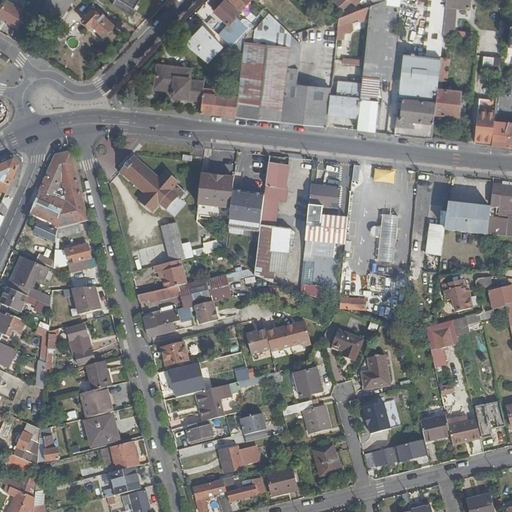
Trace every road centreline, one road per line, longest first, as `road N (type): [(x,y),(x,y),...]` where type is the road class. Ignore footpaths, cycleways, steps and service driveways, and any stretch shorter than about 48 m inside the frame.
road 1 (secondary): [(511,166),(84,123)]
road 2 (residential): [(84,123),(177,511)]
road 3 (residential): [(29,81),(42,76),(88,93),(102,86),(184,0)]
road 4 (tertiary): [(0,245),(34,170),(33,133)]
